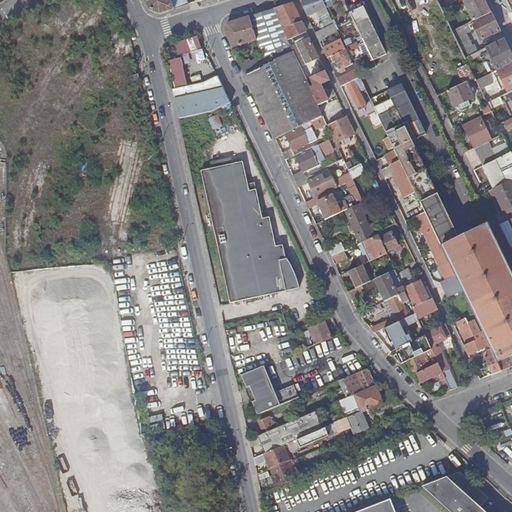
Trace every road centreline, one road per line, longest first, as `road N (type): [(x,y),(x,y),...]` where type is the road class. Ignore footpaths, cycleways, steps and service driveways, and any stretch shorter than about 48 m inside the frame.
road 1 (unclassified): [(147,32),(252,511)]
road 2 (unclassified): [(430,412),(345,315),(207,14)]
road 3 (residential): [(296,0),(484,392)]
road 4 (residential): [(386,0),(511,258)]
road 5 (unknown): [(136,511),(78,383)]
